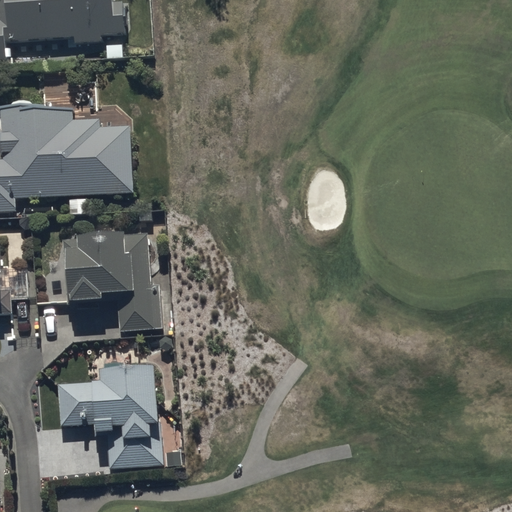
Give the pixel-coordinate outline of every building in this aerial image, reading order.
[(0,0),(0,62),(11,62),(10,40),(77,37),(77,40),(106,39),(105,31),(128,30),(126,0),(0,0)] [(88,214),(87,196),(136,195),(135,123),(101,124),(101,119),(76,119),(76,109),(5,110),(5,159),(0,158),(0,213),(17,213),(17,197),(72,196),(72,214),(88,214)] [(161,284),(152,285),(150,233),(131,234),(131,229),(85,231),(85,238),(67,239),(69,302),(120,300),(122,330),(163,328),(161,284)] [(0,314),(16,314),(16,298),(33,297),(32,266),(3,267),(3,238),(0,238),(0,314)] [(112,469),(167,466),(167,469),(185,468),(184,451),(166,452),(161,359),(104,362),(105,377),(96,378),(96,382),(59,384),(61,427),(94,426),(95,435),(110,434),(112,469)]
